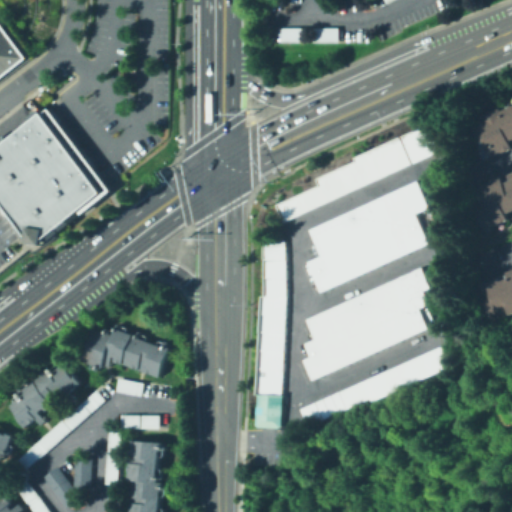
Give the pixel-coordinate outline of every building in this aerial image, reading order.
[(398,0),(381,8),(377,0),(398,0)] [(0,19),(28,56),(0,78),(0,19)] [(309,28),(309,43),(283,43),(283,28),(309,28)] [(341,28),(341,43),(314,43),(314,28),(341,28)] [(511,148),(490,159),(474,124),(485,119),(484,117),(503,109),(503,111),(511,107),(511,148)] [(30,144),(59,121),(49,108),(19,130),(30,144)] [(70,135),(59,121),(30,144),(41,158),(70,135)] [(449,149),(286,222),(279,205),(322,186),(319,179),(359,161),(357,158),(437,123),(449,149)] [(27,237),(26,242),(43,244),(44,238),(81,210),(72,199),(62,185),(51,172),(41,158),(30,144),(19,130),(8,139),(6,138),(3,133),(0,135),(0,200),(9,213),(6,216),(22,237),(25,234),(27,237)] [(51,172),(80,149),(70,135),(41,158),(51,172)] [(62,185),(91,163),(80,149),(51,172),(62,185)] [(72,199),(102,176),(91,163),(62,185),(72,199)] [(511,212),(509,214),(511,220),(487,231),(477,208),(489,203),(485,194),(482,187),(493,182),(492,181),(502,177),(503,178),(511,173),(511,212)] [(102,176),(72,199),(81,210),(83,213),(112,190),(102,176)] [(434,244),(324,292),(311,262),(324,256),(312,230),(422,181),(433,208),(420,214),(434,244)] [(287,242),(287,296),(283,396),(285,396),(283,426),(281,428),(259,427),(257,424),(259,395),(257,395),(262,296),(266,296),(265,242),(287,242)] [(431,328),(316,380),(306,360),(313,357),(307,343),(317,339),(308,319),(424,268),(433,287),(426,291),(433,304),(423,309),(431,328)] [(511,313),(495,320),(488,303),(494,300),(491,292),(486,294),(482,285),(500,278),(501,281),(510,278),(508,272),(511,270),(511,313)] [(123,329),(140,336),(142,331),(145,332),(143,338),(166,347),(169,341),(172,342),(170,346),(174,348),(164,377),(148,372),(134,367),(125,364),(117,361),(119,358),(116,357),(112,367),(106,365),(105,368),(103,368),(102,371),(97,369),(98,366),(84,361),(88,350),(90,351),(94,339),(93,338),(96,328),(109,332),(110,329),(114,331),(113,334),(116,335),(120,323),(124,325),(123,329)] [(453,366),(374,401),(373,398),(310,426),(303,409),(445,346),(453,364),(453,366)] [(66,364),(73,374),(75,372),(84,383),(72,392),(77,398),(72,402),(66,394),(61,397),(63,400),(49,411),(47,409),(42,413),(48,421),(43,425),(38,419),(27,427),(19,417),(20,416),(12,405),(21,398),(19,395),(21,394),(18,390),(22,387),(24,390),(48,372),(45,369),(48,366),(51,370),(54,368),(56,371),(66,364)] [(147,383),(144,396),(119,391),(122,378),(147,383)] [(108,400),(29,469),(20,459),(99,390),(108,400)] [(163,415),(163,428),(123,428),(123,415),(163,415)] [(0,430),(16,436),(11,449),(14,451),(13,455),(9,454),(8,456),(5,455),(3,460),(0,459),(0,430)] [(125,432),(121,485),(108,484),(112,431),(125,432)] [(171,447),(170,450),(165,450),(163,475),(169,476),(169,480),(164,479),(164,482),(168,483),(168,486),(173,487),(172,490),(166,490),(164,511),(134,511),(137,481),(133,481),(136,440),(167,443),(166,446),(171,447)] [(92,460),(90,484),(77,484),(79,459),(92,460)] [(85,500),(74,508),(50,476),(61,468),(85,500)] [(52,511),(36,511),(18,487),(29,479),(52,511)] [(13,505),(18,510),(24,504),(28,508),(24,511),(0,511),(0,505),(9,497),(15,503),(13,505)]
